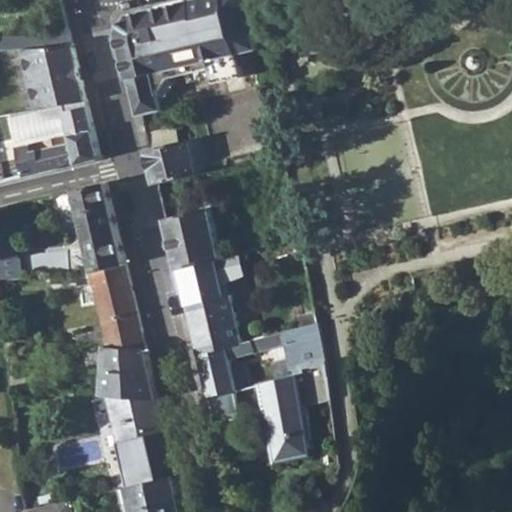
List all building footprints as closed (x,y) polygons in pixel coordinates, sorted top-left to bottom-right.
[(259,21),(254,0),(190,0),(136,11),(124,30),(144,116),(173,109),(164,71),(264,50),(259,21)] [(254,0),(259,21),(280,16),(275,0),(254,0)] [(75,45),(70,27),(38,30),(39,36),(1,38),(1,48),(25,47),(75,45)] [(88,101),(75,45),(25,47),(40,108),(88,101)] [(102,160),(90,107),(67,112),(72,137),(21,149),(27,177),(102,160)] [(176,129),(148,135),(160,184),(211,172),(203,137),(178,144),(176,129)] [(107,185),(76,192),(95,272),(126,264),(107,185)] [(171,202),(164,204),(180,270),(210,262),(223,259),(209,201),(172,210),(171,202)] [(210,262),(180,270),(200,355),(244,344),(233,296),(220,299),(217,290),(202,292),(200,284),(215,281),(210,262)] [(126,264),(95,272),(75,276),(79,285),(94,282),(107,331),(88,335),(91,346),(106,347),(147,351),(126,264)] [(244,344),(200,355),(211,398),(240,391),(232,360),(285,347),(288,362),(274,365),(280,383),(309,376),(329,371),(319,324),(244,344)] [(64,344),(48,343),(47,357),(64,358),(64,344)] [(159,399),(147,351),(106,347),(103,395),(108,395),(159,399)] [(18,359),(8,358),(12,388),(33,389),(34,375),(20,374),(18,359)] [(329,371),(309,376),(316,406),(335,402),(329,371)] [(280,383),(270,385),(290,469),(329,460),(316,406),(309,376),(280,383)] [(178,476),(159,399),(108,395),(115,423),(121,422),(131,465),(125,466),(130,487),(178,476)] [(186,511),(178,476),(130,487),(136,511),(186,511)] [(285,511),(281,496),(236,507),(237,511),(285,511)] [(75,511),(74,500),(27,511),(26,511),(75,511)]
